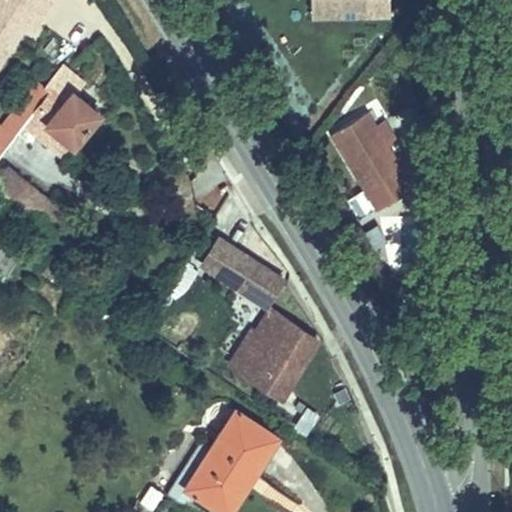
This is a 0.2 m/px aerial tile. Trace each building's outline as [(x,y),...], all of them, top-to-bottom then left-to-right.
[(0,0),(0,46),(11,31),(5,27),(16,12),(28,21),(40,5),(33,0),(0,0)] [(309,0),(309,14),(340,14),(339,0),(309,0)] [(387,13),(386,0),(339,0),(340,14),(387,13)] [(11,31),(17,36),(28,21),(16,12),(5,27),(11,31)] [(0,134),(6,127),(34,149),(44,137),(56,147),(81,116),(54,95),(62,84),(50,75),(39,88),(33,82),(27,89),(21,84),(0,110),(0,134)] [(384,109),(375,96),(341,120),(390,191),(416,173),(404,155),(412,149),(400,131),(384,109)] [(393,103),(384,109),(400,131),(409,125),(393,103)] [(44,137),(34,149),(47,159),(56,147),(44,137)] [(0,175),(0,209),(36,238),(53,216),(0,175)] [(238,225),(230,235),(255,255),(263,245),(238,225)] [(282,280),(208,238),(178,282),(244,325),(253,311),(259,315),(282,280)] [(271,327),(262,321),(249,341),(241,336),(220,368),(286,410),(300,389),(284,378),(309,339),(277,318),(271,327)] [(302,402),(294,425),(309,431),(318,407),(302,402)] [(209,511),(263,445),(222,415),(169,487),(198,511),(209,511)] [(147,483),(141,499),(155,505),(161,489),(147,483)]
